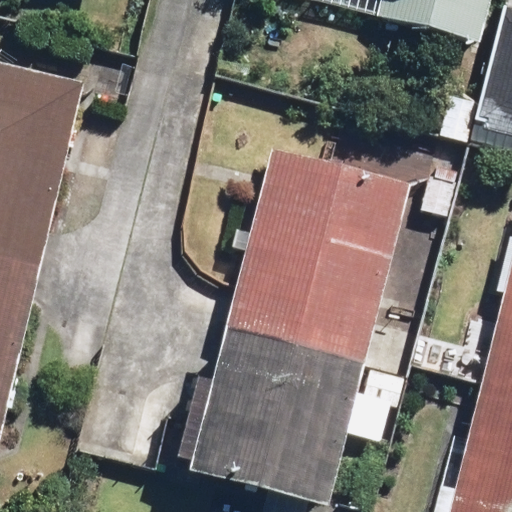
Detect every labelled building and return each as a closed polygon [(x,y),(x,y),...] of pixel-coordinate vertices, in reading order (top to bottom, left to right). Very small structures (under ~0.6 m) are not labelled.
[(283,0),(489,42),(497,0),(283,0)] [(511,4),(510,4),(487,110),(511,115),(511,4)] [(84,85),(0,66),(0,450),(3,451),(84,85)] [(415,180),(278,148),(200,480),(335,511),(337,511),(356,431),(395,440),(410,376),(371,367),(415,180)] [(511,511),(511,267),(475,431),(450,426),(431,511),(511,511)]
